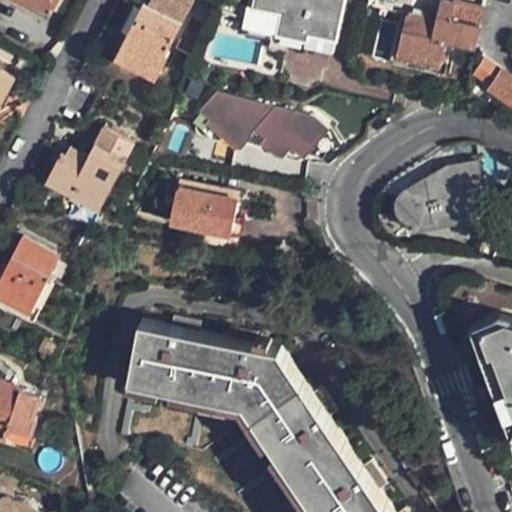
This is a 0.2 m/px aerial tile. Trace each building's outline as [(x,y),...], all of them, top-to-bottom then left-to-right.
[(63,0),(6,0),(51,23),(63,0)] [(288,12),(283,32),(310,39),(312,34),(340,41),(351,0),(262,0),(261,5),(288,12)] [(371,0),(370,5),(387,8),(389,0),(371,0)] [(448,40),(475,47),(484,8),(447,0),(444,0),(440,21),(409,15),(401,53),(442,62),(448,40)] [(140,5),(118,51),(160,70),(169,53),(164,50),(179,23),(140,5)] [(310,39),(283,32),(281,42),(337,55),(340,41),(312,34),(310,39)] [(160,70),(118,51),(115,58),(157,77),(160,70)] [(511,100),(511,77),(485,60),(476,73),(495,86),(493,89),(511,100)] [(0,104),(8,92),(15,77),(0,68),(0,104)] [(280,104),(221,90),(205,110),(204,112),(229,134),(244,147),(258,131),(286,155),(308,160),(333,128),(316,114),(280,104)] [(229,134),(204,112),(198,129),(199,134),(202,139),(223,142),(229,134)] [(97,212),(137,143),(106,124),(87,159),(67,148),(47,183),(97,212)] [(475,210),(473,190),(484,189),(482,160),(448,164),(407,190),(403,194),(400,204),(402,212),(404,215),(409,218),(414,220),(420,219),(421,222),(475,210)] [(173,220),(213,227),(214,217),(236,220),(242,192),(182,181),(173,220)] [(214,217),(213,227),(240,233),(243,222),(236,220),(214,217)] [(0,294),(26,311),(58,255),(23,235),(0,276),(0,294)] [(177,324),(207,329),(209,319),(178,315),(177,324)] [(511,315),(484,327),(511,396),(511,315)] [(398,511),(382,488),(367,464),(335,414),(318,388),(288,342),(266,338),(236,333),(207,329),(177,324),(146,320),(138,380),(251,397),(325,511),(398,511)] [(236,333),(266,338),(267,328),(237,323),(236,333)] [(0,374),(0,426),(5,427),(8,420),(30,424),(35,407),(33,406),(38,385),(0,374)] [(318,388),(335,414),(344,408),(327,382),(318,388)] [(367,464),(382,488),(392,482),(377,458),(367,464)] [(0,511),(64,511),(0,481),(0,511)]
